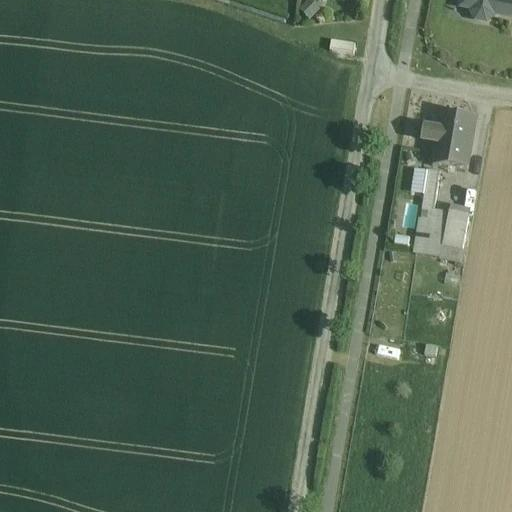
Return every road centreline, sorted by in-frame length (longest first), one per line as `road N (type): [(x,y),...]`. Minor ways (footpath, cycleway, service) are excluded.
road 1 (unclassified): [(372,73),(297,511)]
road 2 (unclassified): [(372,73),(511,96)]
